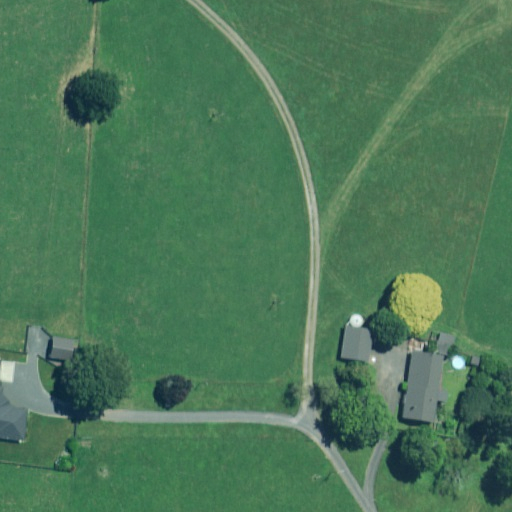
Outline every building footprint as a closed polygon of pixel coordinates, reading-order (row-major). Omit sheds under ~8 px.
[(362,317),(350,316),(349,327),(345,327),(342,358),(368,360),(371,329),(361,328),(362,317)] [(451,338),(440,334),(433,351),(444,355),(451,338)] [(72,341),(52,338),(49,359),(68,362),(72,341)] [(442,358),(411,352),(400,418),(430,423),(434,400),(445,402),(446,392),(436,390),(442,358)] [(24,410),(0,407),(0,381),(13,382),(14,363),(0,361),(0,439),(22,441),(24,410)]
